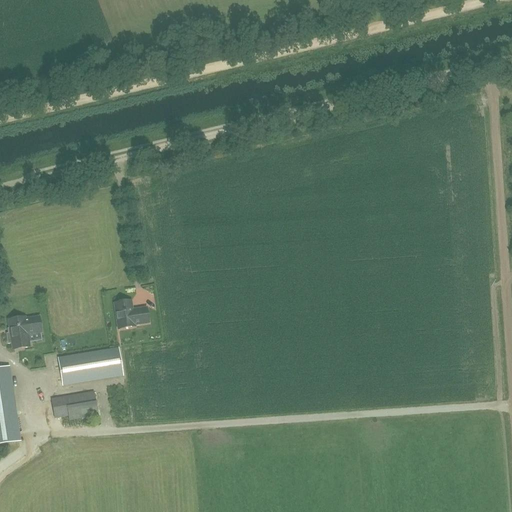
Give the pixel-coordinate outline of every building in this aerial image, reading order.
[(130,300),(127,300),(125,299),(119,300),(117,302),(114,302),(118,328),(134,325),(134,323),(148,321),(146,307),(132,309),(130,300)] [(29,347),(29,343),(27,334),(42,332),(39,317),(25,320),(25,318),(9,320),(11,333),(7,334),(8,344),(12,343),(13,350),(29,347)] [(118,347),(59,357),(63,384),(123,374),(118,347)] [(9,365),(0,366),(0,442),(20,439),(9,365)] [(55,421),(98,414),(94,390),(51,397),(55,421)]
